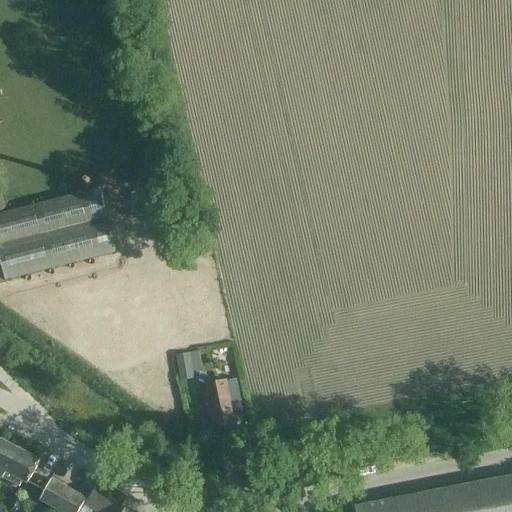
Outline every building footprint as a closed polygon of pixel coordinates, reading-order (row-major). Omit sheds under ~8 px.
[(0,261),(5,281),(116,252),(107,217),(99,189),(0,214),(0,261)] [(190,353),(176,355),(181,381),(194,378),(190,353)] [(243,410),(237,379),(227,381),(227,379),(198,385),(204,414),(211,413),(214,431),(236,426),(232,412),(243,410)] [(0,477),(2,479),(19,487),(22,482),(27,485),(39,461),(0,441),(0,477)] [(511,511),(511,476),(356,507),(356,511),(511,511)] [(78,511),(86,498),(51,479),(39,501),(59,511),(78,511)] [(85,505),(80,511),(127,511),(121,508),(126,499),(99,482),(93,491),(88,499),(85,505)]
